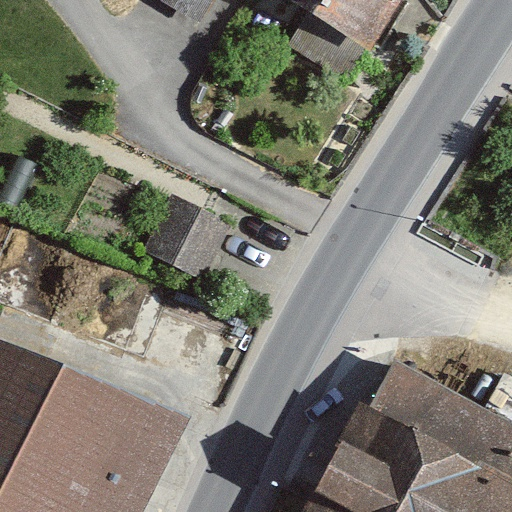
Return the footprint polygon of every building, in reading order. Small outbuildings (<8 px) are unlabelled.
[(213,0),(163,0),(201,21),(213,0)] [(287,0),(381,55),(413,0),(287,0)] [(232,226),(166,194),(138,252),(204,284),(232,226)] [(148,511),(188,417),(0,338),(0,511),(148,511)] [(511,511),(511,416),(407,362),(383,407),(363,397),(302,511),(511,511)]
